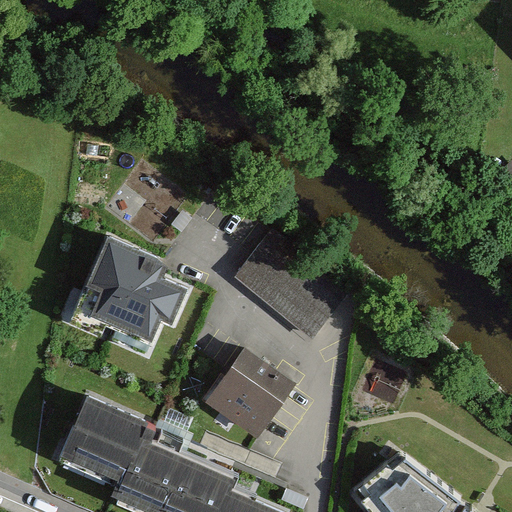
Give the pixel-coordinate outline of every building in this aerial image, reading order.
[(165,263),(109,239),(89,286),(102,291),(91,315),(152,341),(160,321),(171,325),(186,289),(158,277),(165,263)] [(333,308),(256,247),(235,274),(312,335),(333,308)] [(253,436),(291,381),(245,349),(207,404),(253,436)] [(152,421),(86,393),(57,462),(113,486),(109,496),(145,511),(281,511),(230,490),(234,482),(143,444),(152,421)] [(400,449),(355,486),(375,511),(485,511),(460,496),(400,449)]
